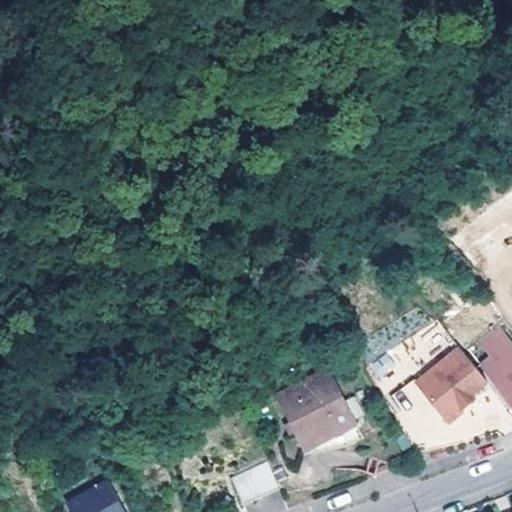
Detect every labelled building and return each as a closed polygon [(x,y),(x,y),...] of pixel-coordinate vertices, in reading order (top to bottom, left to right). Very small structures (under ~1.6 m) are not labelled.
[(479,377),(451,342),(408,376),(440,417),(455,406),(453,404),(467,393),(464,389),(479,377)] [(511,407),(511,351),(507,344),(478,367),(509,409),(511,407)] [(371,366),(380,378),(395,366),(386,354),(371,366)] [(323,369),(272,396),(299,451),(351,425),(323,369)] [(358,439),(351,425),(299,451),(301,454),(340,447),(358,439)] [(240,511),(269,494),(254,469),(225,485),(240,511)] [(115,511),(100,485),(59,510),(60,511),(115,511)] [(238,511),(240,511),(225,485),(219,488),(231,511),(238,511)]
